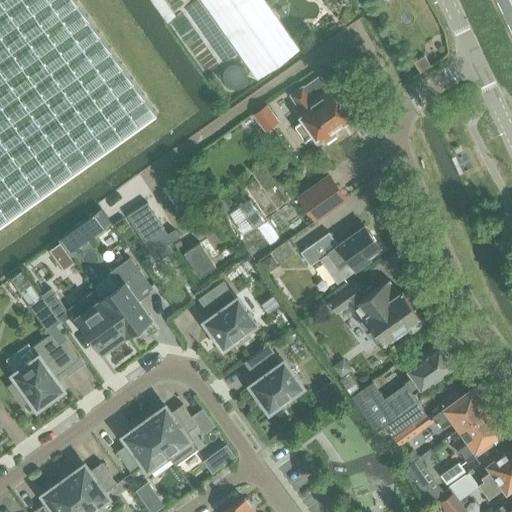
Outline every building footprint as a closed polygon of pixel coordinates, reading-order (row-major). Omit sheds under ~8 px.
[(0,0),(0,223),(156,113),(74,0),(0,0)] [(151,0),(167,22),(176,16),(164,0),(151,0)] [(202,0),(257,78),(297,50),(299,49),(264,0),(202,0)] [(413,62),(420,72),(430,66),(423,55),(413,62)] [(303,87),(291,95),(303,112),(299,114),(304,120),(295,126),(306,141),(314,135),(318,140),(321,138),(325,142),(336,134),(333,129),(353,115),(331,85),(328,87),(320,76),(304,88),(303,87)] [(268,106),(254,115),(264,130),(278,121),(268,106)] [(330,176),(302,195),(317,217),(318,218),(346,199),(338,187),(330,176)] [(250,199),(229,214),(243,234),(264,220),(250,199)] [(147,202),(126,215),(156,262),(172,251),(167,244),(179,236),(174,229),(167,233),(147,202)] [(77,226),(58,239),(60,242),(69,253),(87,241),(77,226)] [(330,232),(301,252),(311,266),(319,260),(336,284),(342,280),(371,259),(368,256),(380,247),(366,226),(339,245),(330,232)] [(59,242),(49,250),(64,270),(74,262),(59,242)] [(200,243),(184,253),(199,277),(215,266),(200,243)] [(278,266),(271,255),(260,262),(267,273),(278,266)] [(101,298),(100,299),(126,334),(150,316),(138,301),(136,297),(151,285),(130,256),(108,272),(118,286),(101,298)] [(247,274),(256,269),(249,258),(240,264),(247,274)] [(21,271),(10,278),(30,304),(40,297),(21,271)] [(336,295),(327,302),(328,304),(334,312),(335,313),(336,315),(349,306),(369,334),(374,330),(384,343),(404,328),(407,332),(412,333),(420,327),(421,322),(418,318),(421,316),(403,292),(397,296),(387,281),(373,292),(371,289),(365,293),(358,283),(356,281),(355,281),(336,295)] [(223,282),(198,300),(199,301),(202,298),(215,316),(206,323),(224,348),(234,340),(238,345),(249,337),(245,332),(256,324),(238,299),(237,300),(223,282)] [(51,288),(41,295),(45,300),(54,293),(51,288)] [(96,290),(71,308),(102,351),(126,334),(100,299),(101,298),(96,290)] [(54,293),(45,300),(61,322),(70,315),(54,293)] [(18,380),(9,386),(21,403),(30,397),(37,406),(62,388),(55,379),(80,360),(65,339),(58,344),(50,333),(31,347),(35,354),(13,370),(11,371),(18,380)] [(360,391),(351,397),(376,433),(386,426),(385,425),(417,402),(417,403),(419,402),(413,394),(454,366),(450,359),(452,358),(442,344),(407,368),(414,378),(406,384),(385,398),(374,381),(360,391)] [(269,346),(244,363),(245,364),(248,362),(261,379),(251,386),(269,411),(280,404),(284,409),(295,401),(291,396),(302,388),(284,363),(282,364),(269,346)] [(343,357),(332,366),(340,377),(351,369),(343,357)] [(376,380),(387,395),(409,378),(399,364),(376,380)] [(344,387),(351,396),(360,390),(348,373),(344,376),(339,380),(340,380),(344,387)] [(443,409),(432,417),(436,422),(438,421),(443,427),(453,420),(459,428),(485,409),(471,390),(460,398),(455,393),(441,403),(444,407),(442,408),(443,409)] [(417,402),(385,425),(386,426),(394,438),(414,424),(419,431),(432,423),(425,414),(417,403),(417,402)] [(154,411),(142,419),(168,455),(167,456),(175,466),(196,451),(185,435),(197,426),(197,425),(182,405),(170,414),(165,408),(156,414),(154,411)] [(202,408),(191,416),(197,425),(197,426),(203,434),(215,425),(202,408)] [(469,442),(458,449),(464,457),(501,431),(485,409),(459,428),(469,442)] [(129,444),(116,453),(131,474),(144,465),(147,470),(167,456),(168,455),(142,419),(131,428),(133,431),(124,437),(129,444)] [(226,443),(222,447),(231,459),(235,456),(226,443)] [(485,482),(479,486),(490,500),(504,489),(507,493),(511,488),(511,450),(488,468),(490,471),(481,478),(485,482)] [(411,463),(405,467),(430,501),(443,491),(421,461),(419,457),(418,458),(411,463)] [(459,462),(440,476),(446,485),(465,471),(459,462)] [(73,469),(62,477),(86,511),(88,511),(108,498),(104,493),(117,484),(101,463),(89,472),(84,466),(75,472),(73,469)] [(465,471),(446,485),(453,494),(461,505),(462,504),(480,492),(465,471)] [(48,502),(35,511),(36,511),(86,511),(62,477),(50,486),(52,489),(43,495),(48,502)] [(453,494),(440,502),(447,511),(467,511),(462,504),(461,505),(453,494)] [(254,511),(244,497),(223,511),(254,511)] [(160,498),(147,507),(150,511),(153,511),(164,505),(160,498)]
